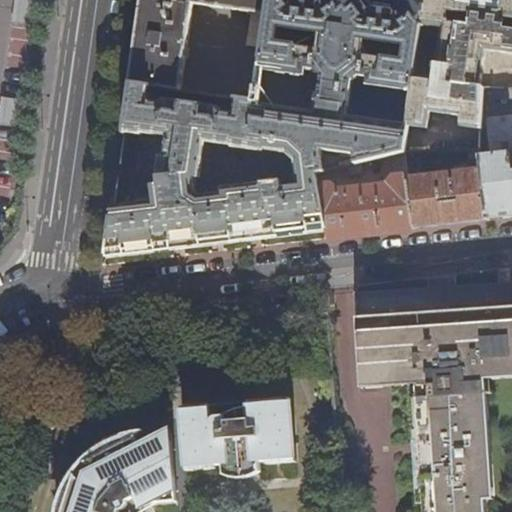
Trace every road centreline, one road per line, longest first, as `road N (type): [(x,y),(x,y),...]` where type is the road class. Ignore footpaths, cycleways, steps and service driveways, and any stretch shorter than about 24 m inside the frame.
road 1 (residential): [(511,243),(148,286),(55,282)]
road 2 (residential): [(98,0),(55,282)]
